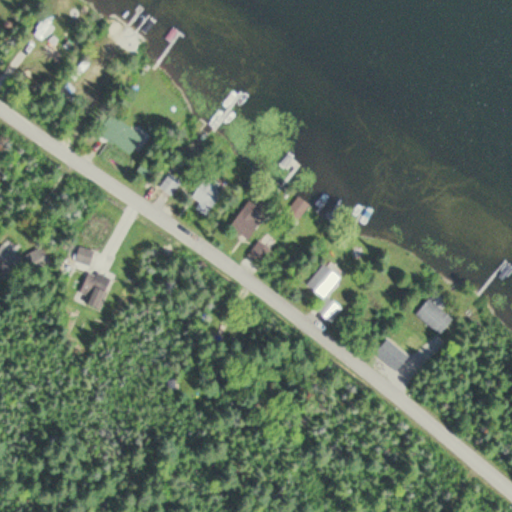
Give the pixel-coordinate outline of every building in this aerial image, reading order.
[(128,156),(143,138),(113,113),(98,132),(128,156)] [(170,195),(181,182),(170,174),(160,187),(170,195)] [(188,203),(206,216),(222,192),(204,179),(188,203)] [(254,219),(261,210),(250,200),(230,225),(247,239),(260,223),(254,219)] [(270,251),(259,241),(248,254),(260,263),(270,251)] [(0,269),(1,270),(0,271),(0,279),(7,284),(23,259),(1,246),(0,247),(0,269)] [(90,266),(93,251),(75,246),(71,261),(90,266)] [(314,308),(331,322),(341,308),(325,295),(339,277),(323,264),(307,284),(323,297),(314,308)] [(79,293),(87,297),(84,303),(97,310),(112,281),(91,270),(79,293)] [(452,320),(429,299),(416,314),(439,335),(452,320)]
